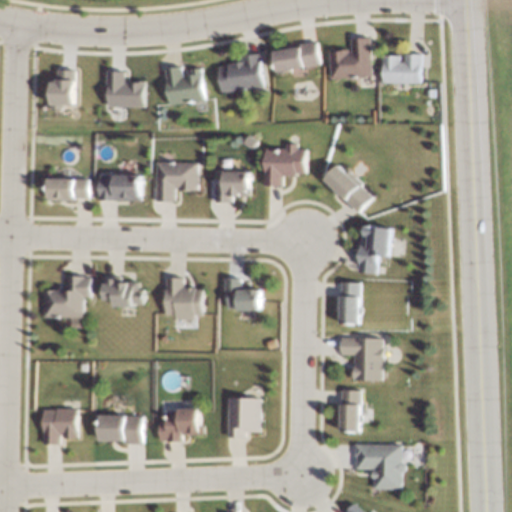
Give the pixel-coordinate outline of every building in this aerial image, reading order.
[(330,51),(330,78),(372,77),(371,37),(351,38),(351,50),(330,51)] [(320,66),(318,44),(274,48),(277,71),(320,66)] [(222,93),(264,88),(260,53),(242,56),(243,62),(218,65),(222,93)] [(384,83),(421,84),(422,54),(403,54),(403,56),(384,56),(384,83)] [(164,68),(169,105),(205,100),(201,68),(190,69),(191,75),(182,76),(181,66),(164,68)] [(74,105),(74,70),(56,69),(56,82),(50,82),(50,109),(62,109),(62,104),(74,105)] [(144,107),(144,82),(124,81),(124,71),(107,70),(107,106),(144,107)] [(306,175),(306,149),(297,149),(297,143),(286,143),(286,148),(265,148),(265,185),(283,186),(283,175),(306,175)] [(198,191),(197,162),(156,163),(156,201),(175,201),(175,191),(198,191)] [(374,196),(340,164),(325,180),(359,212),(374,196)] [(215,202),(232,202),(232,196),(249,196),(250,171),(219,171),(219,183),(215,183),(215,202)] [(97,200),(141,201),(142,175),(98,174),(97,200)] [(48,199),(89,200),(90,179),(48,178),(48,199)] [(359,272),(377,274),(378,255),(389,256),(392,228),(363,226),(359,272)] [(92,297),(92,276),(67,276),(67,290),(44,290),(44,317),(84,317),(84,297),(92,297)] [(114,305),(144,306),(145,289),(139,289),(139,282),(121,281),(121,276),(104,276),(104,300),(114,300),(114,305)] [(203,318),(203,288),(183,288),(183,277),(166,277),(166,315),(175,315),(175,317),(203,318)] [(240,278),(224,277),(224,299),(228,299),(227,309),(260,310),(261,289),(240,289),(240,278)] [(360,323),(360,282),(341,282),(340,323),(360,323)] [(382,380),(383,338),(341,337),(341,355),(354,355),(354,380),(382,380)] [(340,431),(360,431),(361,390),(341,390),(340,431)] [(261,398),(228,397),(227,437),(246,438),(246,432),(260,432),(261,398)] [(79,408),(44,409),(45,444),(61,444),(61,438),(80,438),(79,408)] [(201,434),(200,409),(167,410),(167,421),(159,421),(160,442),(182,441),(182,435),(201,434)] [(143,416),(100,415),(100,442),(143,443),(143,416)] [(402,489),(403,445),(356,444),(355,469),(373,469),(373,488),(402,489)] [(363,511),(354,503),(346,511),(363,511)]
